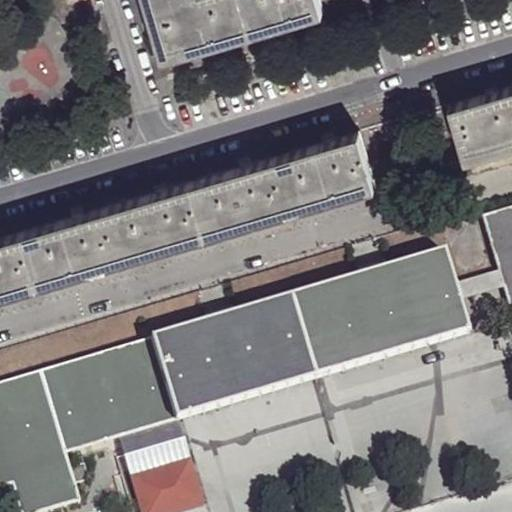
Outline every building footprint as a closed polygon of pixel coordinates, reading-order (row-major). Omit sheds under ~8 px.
[(156,0),(144,3),(160,59),(319,14),(315,0),(156,0)] [(511,147),(511,86),(446,107),(463,163),(511,147)] [(324,141),(340,196),(373,186),(357,131),(324,141)] [(340,196),(324,141),(244,165),(260,220),(340,196)] [(260,220),(244,165),(164,189),(180,244),(260,220)] [(180,244),(164,189),(84,213),(100,268),(180,244)] [(511,210),(484,219),(499,274),(504,291),(511,318),(511,210)] [(100,268),(84,213),(4,236),(20,292),(100,268)] [(0,297),(20,292),(4,236),(0,237),(0,297)] [(469,336),(463,313),(460,303),(456,287),(444,254),(0,386),(0,489),(7,487),(14,511),(47,511),(80,503),(66,455),(469,336)] [(499,274),(456,287),(460,303),(504,291),(499,274)]
